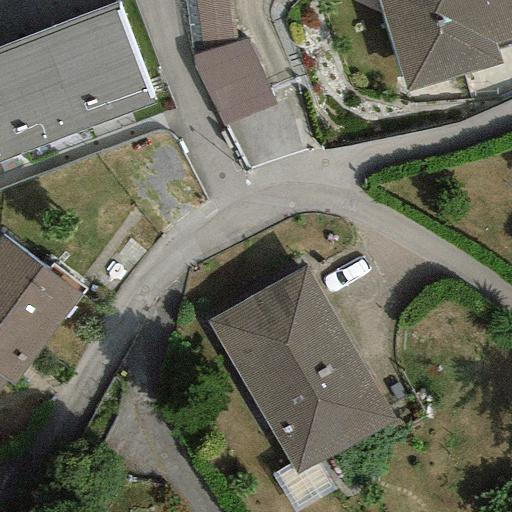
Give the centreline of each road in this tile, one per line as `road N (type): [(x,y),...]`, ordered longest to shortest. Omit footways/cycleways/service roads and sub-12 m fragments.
road 1 (residential): [(511,311),(304,192),(171,296)]
road 2 (residential): [(171,296),(68,376),(0,470)]
road 3 (residential): [(171,296),(141,424),(207,511)]
